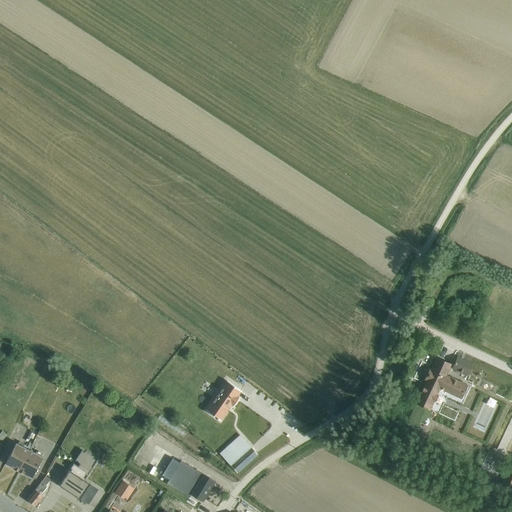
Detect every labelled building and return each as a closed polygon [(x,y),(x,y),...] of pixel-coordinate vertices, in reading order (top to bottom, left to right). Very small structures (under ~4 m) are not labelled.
[(457,356),(451,368),(467,376),(473,364),(457,356)] [(415,403),(430,410),(440,389),(443,390),(442,390),(462,399),(468,385),(446,375),(451,364),(436,357),(431,369),(429,368),(424,380),(425,381),(415,403)] [(226,380),(206,410),(221,420),(232,406),(233,407),(240,398),(238,396),(242,391),(226,380)] [(430,410),(415,403),(398,441),(413,447),(430,410)] [(239,435),(219,453),(237,473),(257,454),(239,435)] [(19,471),(30,450),(29,449),(30,448),(24,445),(24,446),(16,443),(5,464),(19,471)] [(30,450),(19,471),(32,478),(43,457),(30,450)] [(74,494),(79,498),(89,482),(85,479),(98,460),(82,450),(69,470),(61,481),(63,483),(62,486),(74,494)] [(181,460),(167,483),(189,497),(191,494),(203,501),(204,498),(206,494),(207,495),(215,481),(181,460)] [(511,463),(500,486),(511,491),(511,463)] [(61,481),(69,470),(59,485),(79,498),(74,494),(62,486),(63,483),(61,481)] [(135,474),(130,480),(137,485),(142,478),(135,474)] [(46,476),(27,500),(35,506),(45,494),(44,493),(48,487),(46,486),(51,479),(46,476)] [(123,480),(114,492),(126,501),(135,488),(123,480)] [(89,482),(79,498),(89,504),(99,488),(89,482)]
